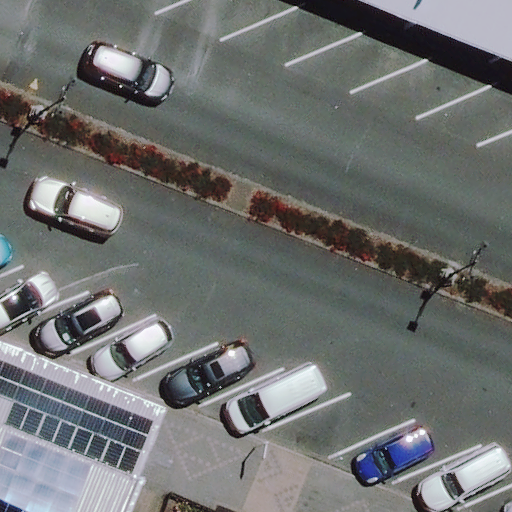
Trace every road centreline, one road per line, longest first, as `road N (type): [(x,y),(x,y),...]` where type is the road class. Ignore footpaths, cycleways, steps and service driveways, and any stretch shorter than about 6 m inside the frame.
road 1 (unclassified): [(0,36),(511,244)]
road 2 (unclassified): [(511,406),(0,199)]
